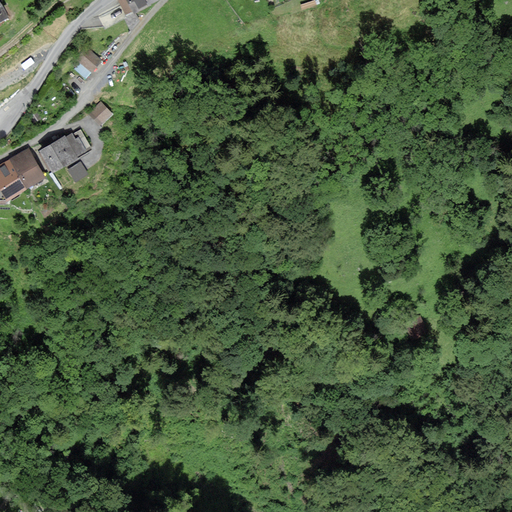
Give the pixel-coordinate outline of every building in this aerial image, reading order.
[(0,0),(0,21),(10,17),(0,0)] [(155,0),(119,0),(127,13),(134,9),(135,11),(155,0)] [(73,69),(85,81),(104,62),(91,50),(73,69)] [(111,114),(101,103),(90,113),(100,124),(111,114)] [(91,148),(81,130),(67,138),(65,136),(41,150),(53,170),(91,148)] [(44,177),(28,150),(10,160),(27,187),(44,177)] [(10,160),(0,166),(0,186),(1,188),(7,199),(27,187),(10,160)] [(87,173),(80,163),(69,170),(76,180),(87,173)]
